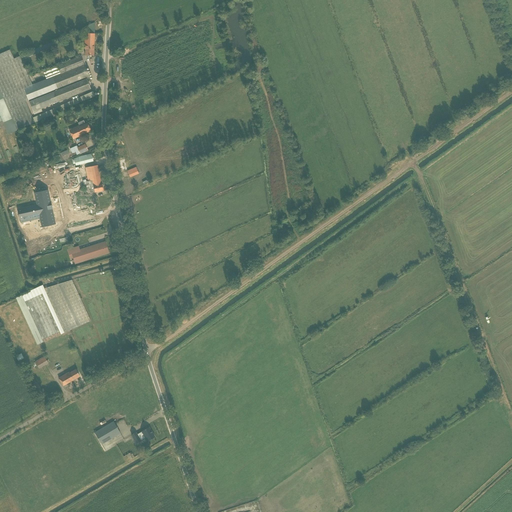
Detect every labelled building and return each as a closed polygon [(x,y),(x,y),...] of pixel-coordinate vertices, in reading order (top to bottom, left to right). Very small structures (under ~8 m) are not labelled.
[(85,33),(84,49),(85,49),(85,50),(85,55),(94,56),(94,34),(85,33)] [(0,54),(0,91),(17,130),(95,96),(93,92),(33,118),(26,102),(29,101),(33,112),(38,110),(38,112),(42,110),(41,109),(90,89),(87,81),(91,80),(81,56),(43,71),(46,79),(32,85),(21,60),(25,59),(25,58),(54,45),(53,41),(14,59),(10,50),(0,54)] [(76,98),(92,91),(91,89),(75,96),(76,98)] [(69,130),(73,139),(91,131),(87,123),(79,127),(79,125),(69,130)] [(75,152),(77,155),(80,153),(80,154),(87,150),(85,144),(77,148),(76,146),(70,149),(72,153),(75,152)] [(79,164),(92,162),(91,155),(77,158),(79,164)] [(88,181),(83,182),(84,185),(89,184),(91,193),(103,190),(103,189),(103,187),(102,187),(102,184),(101,184),(97,165),(85,168),(88,181)] [(128,171),(130,177),(139,173),(136,168),(128,171)] [(37,205),(18,209),(21,223),(29,221),(28,217),(39,215),(40,219),(42,227),(55,224),(52,209),(53,209),(52,208),(52,209),(51,206),(52,206),(52,205),(51,205),(48,190),(35,193),(37,205)] [(68,194),(59,195),(63,220),(75,218),(74,212),(90,209),(88,201),(70,204),(68,194)] [(107,217),(57,230),(60,243),(68,241),(68,239),(109,228),(107,217)] [(105,242),(72,252),(75,264),(109,253),(105,242)] [(39,287),(61,335),(90,321),(72,280),(44,288),(43,285),(39,287)] [(22,295),(16,298),(37,345),(43,342),(61,335),(39,287),(30,291),(31,292),(22,296),(22,295)] [(35,362),(39,369),(48,363),(49,362),(48,359),(46,360),(44,356),(35,362)] [(59,378),(63,386),(80,376),(76,369),(70,373),(69,372),(59,378)] [(113,421),(94,433),(101,445),(120,433),(114,423),(113,421)] [(133,434),(131,435),(136,443),(138,442),(141,441),(140,440),(142,439),(143,439),(145,438),(147,441),(155,437),(149,427),(142,431),(142,432),(137,434),(136,432),(133,434)] [(68,489),(70,492),(77,488),(75,485),(131,451),(124,440),(58,479),(65,490),(68,489)]
